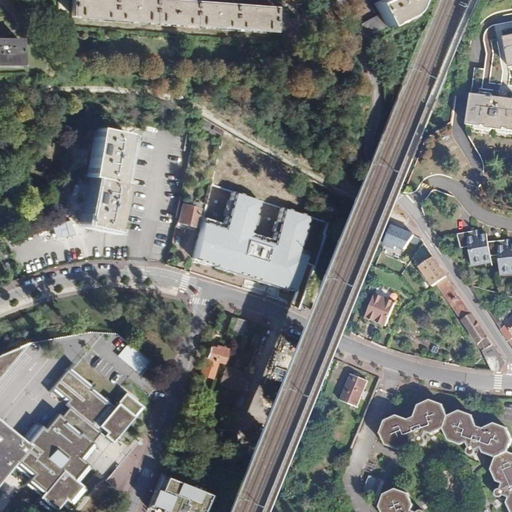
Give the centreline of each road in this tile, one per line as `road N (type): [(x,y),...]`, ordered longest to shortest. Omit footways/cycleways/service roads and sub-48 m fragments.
road 1 (track): [(0,92),(154,97),(424,234)]
road 2 (residential): [(336,0),(374,87),(366,165),(408,211),(511,360)]
road 3 (tertiary): [(511,383),(391,364),(201,281)]
road 4 (tertiary): [(201,281),(127,511)]
road 5 (tertiary): [(0,293),(83,268),(136,269)]
